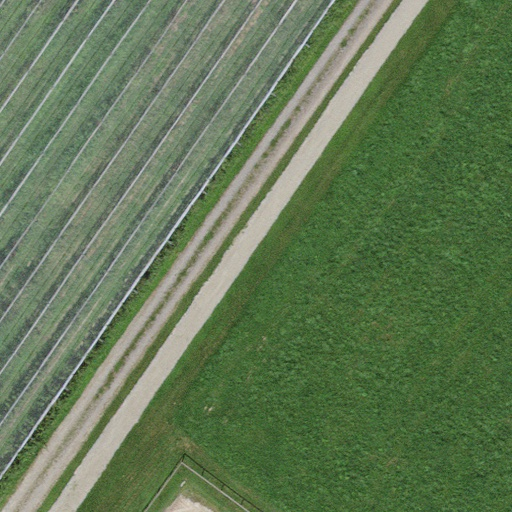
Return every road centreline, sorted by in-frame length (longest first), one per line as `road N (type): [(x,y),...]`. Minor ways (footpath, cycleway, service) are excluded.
road 1 (track): [(374,0),(17,511)]
road 2 (unknown): [(416,0),(64,511)]
